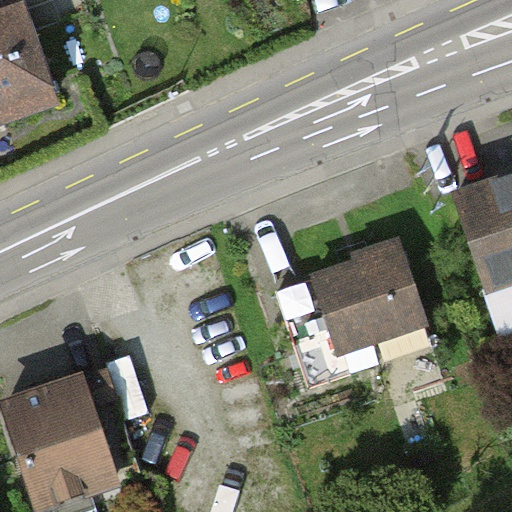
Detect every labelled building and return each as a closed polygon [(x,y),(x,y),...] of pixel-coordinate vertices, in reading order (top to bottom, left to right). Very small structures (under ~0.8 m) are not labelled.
[(8,0),(0,3),(0,120),(58,99),(22,0),(8,0)] [(511,184),(456,205),(511,368),(511,184)] [(408,262),(281,305),(314,399),(441,356),(408,262)] [(117,417),(152,403),(128,343),(93,357),(117,417)] [(101,379),(1,413),(35,511),(95,511),(141,496),(101,379)]
